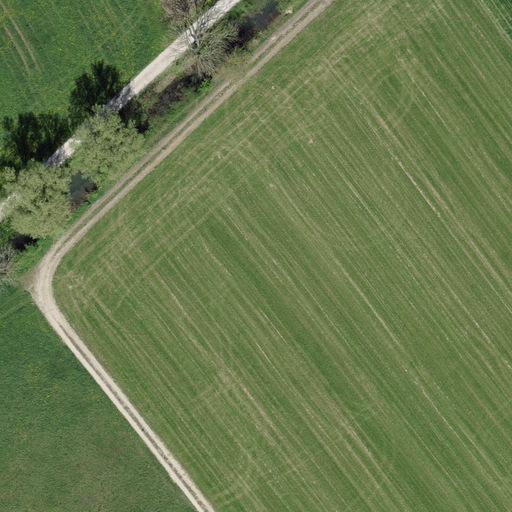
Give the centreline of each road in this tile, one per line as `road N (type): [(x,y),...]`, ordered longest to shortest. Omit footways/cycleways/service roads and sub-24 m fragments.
road 1 (track): [(207,511),(34,288),(56,251),(318,0)]
road 2 (track): [(0,216),(230,0)]
